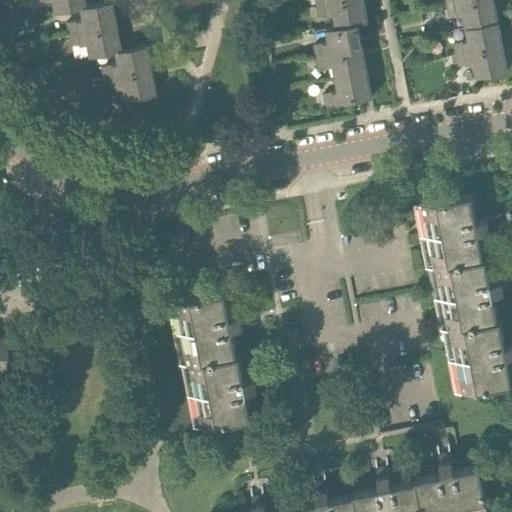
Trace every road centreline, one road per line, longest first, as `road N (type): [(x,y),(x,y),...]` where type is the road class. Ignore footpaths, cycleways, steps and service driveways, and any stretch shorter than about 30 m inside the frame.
road 1 (residential): [(511,121),(145,189)]
road 2 (residential): [(27,511),(132,488),(148,463),(155,436),(139,341),(145,280)]
road 3 (residential): [(145,189),(63,176),(22,154),(0,128)]
road 4 (residential): [(145,280),(0,302)]
